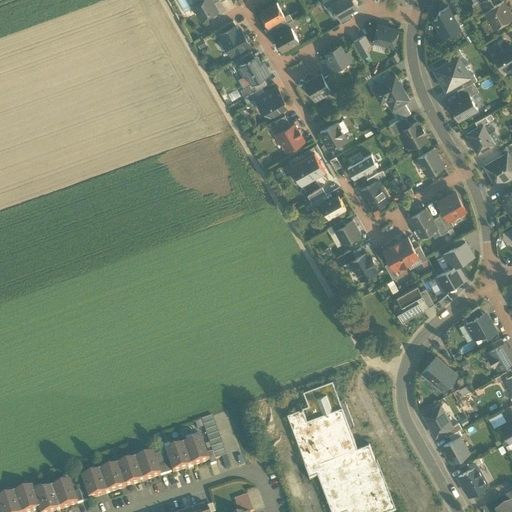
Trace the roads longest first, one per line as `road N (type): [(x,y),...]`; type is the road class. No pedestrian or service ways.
road 1 (track): [(163,0),(364,357),(403,370)]
road 2 (residential): [(486,286),(419,339),(403,370),(410,428),(458,511)]
road 3 (residential): [(466,173),(412,61),(420,6)]
road 4 (residential): [(272,511),(254,472),(125,511)]
road 5 (residential): [(466,173),(369,224),(341,179)]
